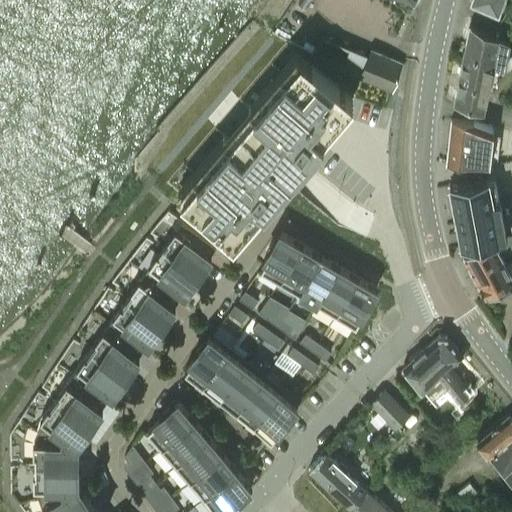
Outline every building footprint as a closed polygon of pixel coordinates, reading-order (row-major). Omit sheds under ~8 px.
[(475,0),(497,8),(500,0),(475,0)] [(497,35),(498,34),(469,24),(452,100),(482,106),(491,63),(505,66),(510,41),(497,35)] [(370,47),(368,53),(320,32),(311,53),(392,88),(401,61),(370,47)] [(300,53),(180,193),(233,238),(353,98),(300,53)] [(490,126),(473,121),(449,118),(444,163),(466,166),(486,164),(490,126)] [(486,175),(448,183),(460,245),(498,237),(498,236),(505,235),(498,197),(494,175),(486,177),(486,175)] [(196,269),(214,242),(180,218),(162,245),(196,269)] [(300,242),(295,240),(280,231),(277,237),(275,235),(266,251),(268,252),(257,271),(277,282),(300,242)] [(511,282),(511,281),(495,248),(491,239),(462,254),(462,255),(463,255),(467,264),(483,296),(511,282)] [(295,293),(319,253),(300,242),(277,282),(295,293)] [(178,294),(196,269),(162,245),(144,270),(178,294)] [(314,304),(337,264),(319,253),(295,293),(314,304)] [(332,315),(356,275),(337,264),(314,304),(332,315)] [(160,320),(178,294),(144,270),(126,296),(160,320)] [(376,287),(356,275),(332,315),(352,327),(376,287)] [(251,306),(257,299),(244,289),(238,297),(251,306)] [(142,345),(160,320),(126,296),(108,321),(142,345)] [(241,320),(246,313),(233,303),(228,311),(241,320)] [(276,324),(281,316),(269,307),(263,315),(276,324)] [(289,333),(294,325),(281,316),(276,324),(289,333)] [(264,337),(269,329),(257,320),(251,328),(264,337)] [(124,371),(142,345),(108,321),(90,346),(124,371)] [(277,346),(282,338),(269,329),(264,337),(277,346)] [(201,383),(230,346),(212,332),(205,341),(203,339),(192,353),(194,355),(183,369),(201,383)] [(311,349),(317,341),(304,332),(299,340),(311,349)] [(446,335),(446,334),(438,334),(403,364),(423,388),(439,374),(457,397),(469,387),(450,365),(463,354),(446,335)] [(324,358),(330,350),(317,341),(311,349),(324,358)] [(299,362),(305,354),(292,345),(286,353),(299,362)] [(106,396),(124,371),(90,346),(71,372),(106,396)] [(218,396),(247,360),(230,346),(201,383),(218,396)] [(312,371),(317,363),(305,354),(299,362),(312,371)] [(235,410),(264,373),(247,360),(218,396),(235,410)] [(88,422),(106,396),(71,372),(53,398),(88,422)] [(252,423),(281,386),(264,373),(235,410),(252,423)] [(270,437),(299,400),(281,386),(252,423),(270,437)] [(398,422),(408,412),(384,388),(374,397),(398,422)] [(75,439),(88,422),(53,398),(40,416),(37,428),(75,440),(75,439)] [(158,448),(193,418),(178,401),(173,405),(171,403),(158,415),(160,417),(143,431),(158,448)] [(511,482),(511,417),(507,412),(476,437),(511,482)] [(473,435),(488,424),(481,414),(466,425),(473,435)] [(172,465),(207,434),(193,418),(158,448),(172,465)] [(434,441),(443,434),(431,418),(421,425),(434,441)] [(75,461),(75,440),(37,428),(33,439),(34,461),(75,461)] [(186,481),(221,451),(207,434),(172,465),(186,481)] [(127,459),(137,451),(131,443),(123,454),(127,459)] [(340,461),(338,462),(324,450),(308,468),(350,504),(366,487),(346,470),(346,467),(340,461)] [(200,497),(235,467),(221,451),(186,481),(200,497)] [(76,482),(76,481),(75,461),(34,461),(34,484),(37,495),(76,482)] [(217,511),(250,484),(248,482),(235,467),(200,497),(212,511),(217,511)] [(141,489),(154,480),(148,473),(136,482),(141,489)] [(147,497),(159,487),(154,480),(141,489),(147,497)] [(468,481),(450,495),(457,505),(476,490),(468,481)] [(45,511),(71,511),(88,499),(76,482),(37,495),(41,506),(45,511)] [(392,511),(366,487),(350,504),(359,511),(392,511)] [(495,511),(503,506),(490,490),(461,511),(495,511)] [(101,503),(105,511),(114,511),(119,510),(112,497),(101,503)] [(98,511),(88,499),(71,511),(98,511)]
